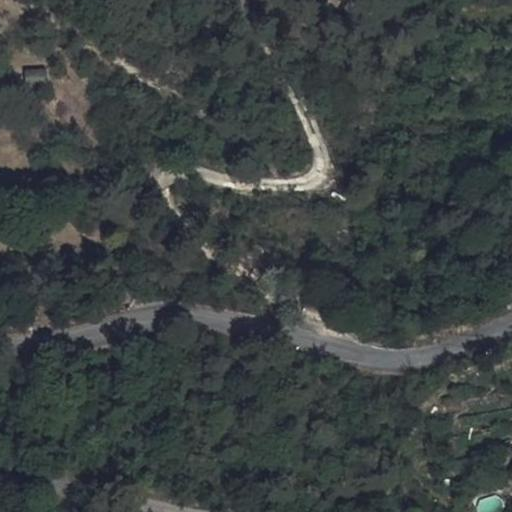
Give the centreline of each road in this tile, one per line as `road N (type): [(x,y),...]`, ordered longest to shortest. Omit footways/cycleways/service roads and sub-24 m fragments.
road 1 (track): [(350,354),(316,322),(224,264),(163,195),(162,176),(176,169),(280,187),(306,184),(318,173),(323,157),(298,97),(243,0)]
road 2 (unclassified): [(0,361),(195,318),(256,325),(384,362),(441,355),(511,319)]
road 3 (unclassified): [(165,511),(0,475)]
